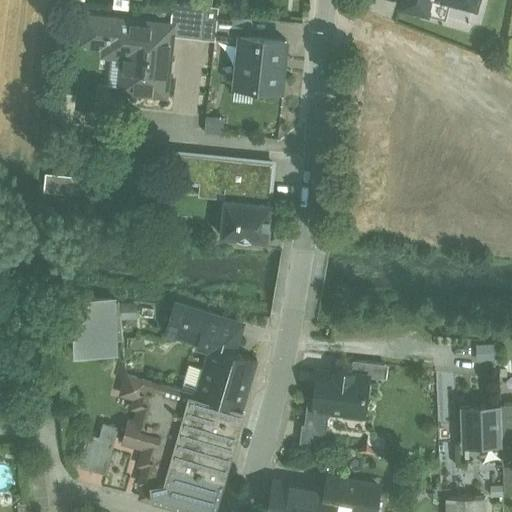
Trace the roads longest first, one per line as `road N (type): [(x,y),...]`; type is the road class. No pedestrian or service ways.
road 1 (residential): [(243,511),(294,317),(329,0)]
road 2 (residential): [(0,435),(49,431),(59,490),(138,511)]
